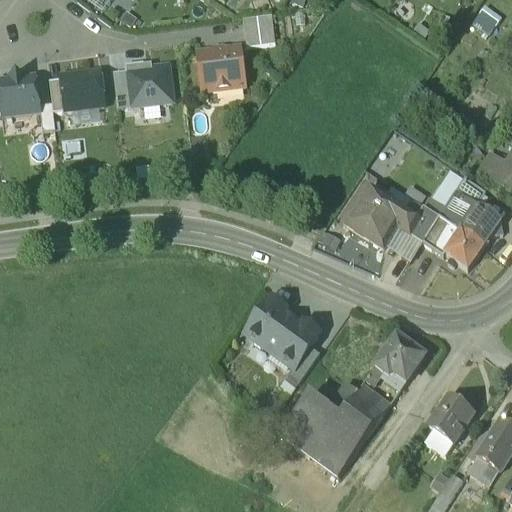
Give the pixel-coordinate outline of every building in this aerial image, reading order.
[(128,0),(104,0),(120,12),(128,0)] [(243,23),(246,52),(275,48),(271,19),(243,23)] [(240,52),(197,57),(202,97),(245,92),(240,52)] [(125,70),(125,76),(129,110),(173,105),(169,71),(151,73),(150,67),(125,70)] [(61,80),(61,84),(65,116),(104,111),(100,75),(61,80)] [(117,112),(129,110),(125,76),(112,78),(117,112)] [(10,84),(0,85),(0,110),(1,122),(40,117),(39,110),(36,81),(23,83),(22,80),(9,81),(10,84)] [(49,86),(52,109),(53,118),(65,116),(61,84),(49,86)] [(52,109),(39,110),(40,117),(42,137),(55,135),(53,118),(52,109)] [(490,157),(477,176),(487,183),(500,164),(490,157)] [(511,158),(506,168),(500,164),(487,183),(511,199),(511,158)] [(485,196),(465,182),(455,197),(476,210),(476,209),(485,196)] [(417,221),(370,192),(346,230),(369,244),(383,253),(397,232),(408,238),(418,222),(417,221)] [(476,210),(455,197),(445,212),(469,228),(480,212),(476,209),(476,210)] [(445,212),(429,202),(423,212),(439,222),(445,212)] [(423,212),(417,221),(418,222),(408,238),(422,248),(424,244),(439,222),(423,212)] [(469,228),(445,212),(439,222),(455,232),(459,235),(460,234),(463,236),(469,228)] [(469,228),(463,236),(483,250),(500,225),(480,212),(469,228)] [(439,222),(424,244),(440,254),(455,232),(439,222)] [(459,235),(444,257),(467,274),(483,250),(463,236),(460,234),(459,235)] [(339,243),(322,235),(317,246),(334,254),(339,243)] [(286,314),(269,304),(247,336),(254,341),(252,343),(253,347),(260,352),(264,351),(265,349),(295,370),(296,370),(309,351),(319,338),(303,327),(301,330),(283,318),(286,314)] [(410,350),(397,341),(375,371),(383,377),(387,380),(385,384),(400,395),(424,361),(423,360),(423,359),(422,354),(416,349),(411,350),(410,350)] [(309,351),(296,370),(295,370),(288,380),(299,387),(319,358),(309,351)] [(375,371),(365,385),(370,389),(372,385),(375,387),(383,377),(375,371)] [(362,389),(357,395),(346,388),(329,412),(309,398),(279,440),(293,450),(308,460),(338,481),(390,409),(362,389)] [(474,421),(447,402),(427,430),(433,435),(453,448),(454,449),(474,421)] [(511,432),(500,425),(477,462),(498,476),(511,455),(511,432)] [(453,448),(433,435),(425,446),(445,460),(453,448)] [(308,460),(293,450),(288,458),(302,468),(308,460)] [(498,476),(477,462),(467,477),(489,491),(498,476)] [(432,493),(440,498),(450,482),(442,477),(432,493)] [(463,486),(451,479),(450,482),(440,498),(451,504),(463,486)] [(445,511),(451,504),(440,498),(432,511),(433,511),(445,511)]
